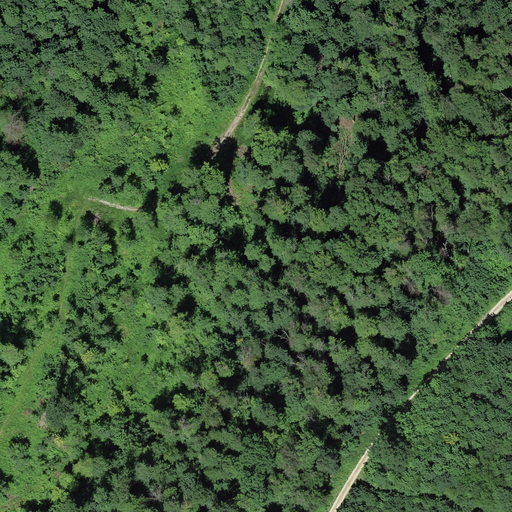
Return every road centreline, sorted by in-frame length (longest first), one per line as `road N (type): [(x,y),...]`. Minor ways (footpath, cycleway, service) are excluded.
road 1 (track): [(284,0),(232,232),(203,274),(144,297)]
road 2 (track): [(330,511),(386,428),(511,294)]
road 3 (track): [(352,475),(487,511)]
